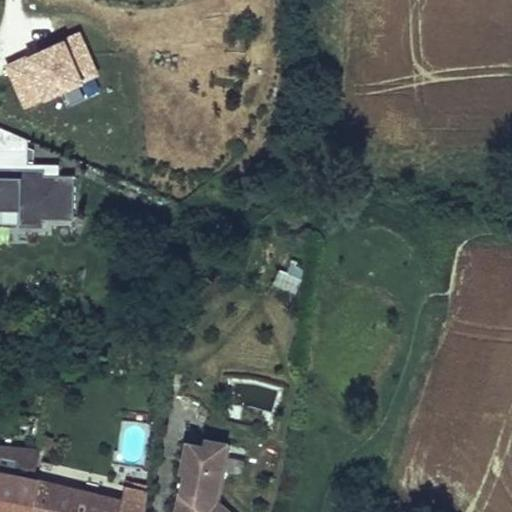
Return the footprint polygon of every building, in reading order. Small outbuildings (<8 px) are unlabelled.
[(0,167),(25,169),(26,152),(0,150),(0,167)] [(70,222),(78,172),(42,176),(43,170),(25,169),(0,167),(0,201),(15,202),(14,210),(14,227),(39,228),(39,220),(70,222)] [(0,209),(14,210),(15,202),(0,201),(0,209)] [(302,270),(278,263),(272,285),(296,292),(302,270)] [(211,501),(217,472),(220,472),(226,445),(202,440),(201,447),(184,444),(179,471),(183,472),(175,508),(179,511),(224,511),(214,503),(211,501)] [(0,511),(28,511),(34,486),(35,479),(31,478),(37,455),(0,447),(0,511)] [(214,503),(220,472),(217,472),(211,501),(214,503)] [(143,511),(146,490),(113,485),(111,500),(109,509),(127,511),(143,511)] [(108,511),(109,509),(111,500),(34,486),(28,511),(108,511)]
